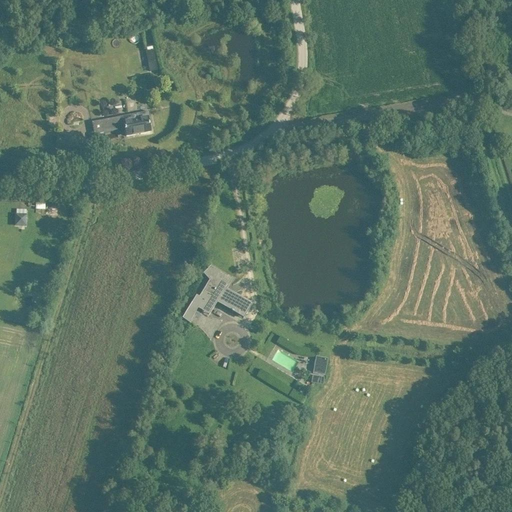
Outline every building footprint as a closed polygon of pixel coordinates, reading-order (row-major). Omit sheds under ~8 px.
[(146,50),(149,71),(156,70),(153,49),(146,50)] [(151,132),(149,125),(151,125),(148,112),(91,124),(94,136),(103,134),(102,134),(125,130),(126,136),(151,132)] [(27,227),(28,215),(15,214),(15,227),(27,227)] [(217,303),(216,302),(218,300),(233,309),(232,312),(243,318),(251,305),(240,298),(239,299),(223,290),(230,280),(223,276),(222,278),(210,271),(212,269),(210,268),(204,274),(213,279),(209,286),(208,286),(203,294),(201,293),(199,298),(196,296),(182,319),(190,324),(191,322),(191,321),(198,310),(209,316),(217,303)] [(324,377),(327,359),(316,357),(312,375),(324,377)] [(256,378),(289,394),(292,387),(274,378),(275,377),(261,370),(256,378)] [(324,378),(312,376),(311,383),(322,385),(324,378)] [(292,389),(288,396),(299,402),(303,396),(292,389)]
